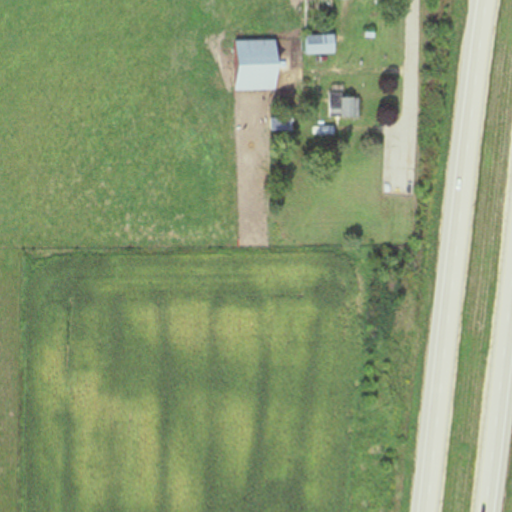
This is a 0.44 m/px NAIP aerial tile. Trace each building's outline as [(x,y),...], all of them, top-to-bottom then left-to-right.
[(305,37),(307,57),(336,55),(334,34),(305,37)] [(233,43),(234,91),(276,90),(275,42),(233,43)] [(328,95),(328,117),(343,116),(343,120),(360,119),(360,98),(345,99),(345,94),(328,95)] [(271,120),(271,132),(292,132),(292,120),(271,120)] [(334,127),(312,128),(312,137),(334,136),(334,127)]
